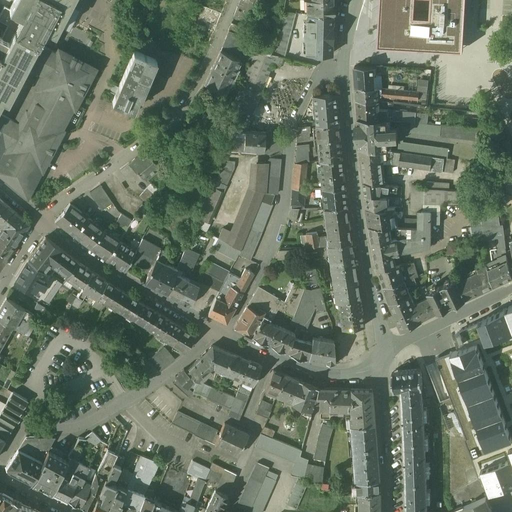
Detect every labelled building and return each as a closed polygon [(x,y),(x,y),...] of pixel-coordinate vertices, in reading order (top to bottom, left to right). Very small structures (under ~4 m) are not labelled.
[(15,0),(11,9),(24,16),(16,31),(38,43),(38,45),(47,29),(56,33),(71,3),(72,0),(15,0)] [(240,0),(238,7),(244,9),(241,16),(250,19),(255,8),(252,7),(254,0),(240,0)] [(331,0),(306,0),(307,14),(312,14),(332,16),(331,0)] [(460,49),(462,0),(384,0),(381,39),(460,49)] [(24,16),(11,9),(6,7),(2,14),(1,14),(0,16),(0,20),(9,25),(3,37),(11,41),(3,56),(0,54),(0,104),(3,98),(8,101),(26,66),(38,45),(38,43),(16,31),(24,16)] [(281,18),(274,46),(271,54),(276,56),(283,58),(294,13),(283,12),(281,18)] [(247,29),(231,23),(229,30),(244,35),(247,29)] [(244,35),(229,30),(222,45),(238,53),(243,43),(249,46),(253,39),(244,35)] [(0,54),(3,56),(11,41),(3,37),(0,36),(0,54)] [(259,41),(223,129),(226,129),(245,131),(272,66),(276,56),(271,54),(274,46),(259,41)] [(38,45),(26,66),(46,76),(20,125),(0,114),(0,174),(27,198),(42,170),(57,141),(95,69),(60,50),(58,55),(38,45)] [(241,60),(220,50),(204,84),(225,94),(241,60)] [(156,60),(134,51),(117,91),(113,102),(133,110),(136,103),(139,97),(141,97),(156,60)] [(283,58),(276,56),(272,66),(279,69),(283,58)] [(363,67),(355,67),(356,87),(375,88),(373,67),(363,67)] [(429,82),(420,81),(419,89),(428,90),(429,82)] [(375,88),(356,87),(357,100),(378,101),(378,96),(381,97),(382,95),(382,89),(382,88),(375,88)] [(419,92),(382,88),(382,89),(382,95),(398,97),(398,98),(419,100),(419,92)] [(335,93),(313,96),(315,125),(338,123),(335,93)] [(378,101),(357,100),(358,118),(379,118),(379,111),(379,101),(378,101)] [(416,113),(389,110),(388,111),(379,111),(379,118),(415,122),(416,113)] [(428,114),(416,113),(415,122),(427,123),(428,114)] [(386,119),(358,118),(358,120),(358,124),(356,124),(357,142),(360,142),(360,147),(388,150),(388,139),(398,138),(397,128),(387,129),(386,121),(386,119)] [(426,124),(412,122),(411,132),(440,135),(441,125),(427,123),(426,123),(426,124)] [(338,123),(315,125),(317,140),(339,138),(338,123)] [(483,129),(441,125),(440,135),(440,136),(482,141),(483,129)] [(245,131),(226,129),(225,148),(263,151),(265,133),(245,131)] [(299,134),(297,134),(298,142),(310,141),(309,133),(299,134)] [(339,138),(317,140),(319,161),(341,159),(339,138)] [(449,149),(399,142),(398,151),(401,152),(433,156),(445,158),(447,158),(449,149)] [(308,144),(296,145),(297,151),(296,151),(296,156),(295,156),(296,163),(306,162),(309,162),(308,149),(309,149),(308,144)] [(393,151),(360,147),(361,160),(363,177),(363,182),(385,185),(385,179),(383,160),(387,160),(387,158),(392,159),(393,151)] [(161,166),(145,150),(129,163),(145,178),(161,166)] [(398,151),(393,151),(392,159),(391,164),(399,165),(401,152),(398,151)] [(433,156),(401,152),(399,165),(431,170),(433,156)] [(445,158),(433,156),(431,170),(443,171),(445,158)] [(280,158),(270,158),(269,163),(268,163),(268,164),(267,171),(265,191),(274,194),(276,194),(280,158)] [(447,158),(445,158),(443,171),(453,173),(455,159),(447,158)] [(341,159),(319,161),(320,171),(317,171),(318,181),(321,181),(322,189),(344,188),(341,159)] [(248,186),(230,230),(225,227),(219,238),(241,250),(246,239),(236,235),(253,193),(255,187),(256,170),(256,163),(268,164),(268,163),(269,163),(250,161),(248,186)] [(296,163),(294,164),(292,189),(304,189),(306,162),(296,163)] [(480,163),(469,162),(466,191),(477,192),(480,163)] [(136,172),(129,163),(125,167),(132,175),(136,172)] [(125,167),(120,171),(127,179),(132,175),(125,167)] [(234,168),(222,167),(216,181),(224,184),(226,185),(234,168)] [(267,171),(256,170),(255,187),(253,193),(263,197),(265,191),(267,171)] [(216,181),(206,203),(214,207),(224,184),(216,181)] [(450,183),(427,181),(426,188),(429,188),(449,190),(450,183)] [(385,185),(363,182),(365,194),(383,197),(384,194),(381,194),(381,190),(384,191),(397,193),(398,186),(385,185)] [(159,191),(151,184),(147,188),(155,196),(159,191)] [(425,187),(412,184),(411,210),(418,210),(424,210),(424,204),(425,187)] [(113,203),(100,185),(90,192),(102,210),(113,203)] [(449,190),(429,188),(426,188),(425,187),(424,204),(445,205),(469,205),(469,204),(480,203),(479,192),(477,192),(466,191),(449,190)] [(155,196),(147,188),(143,192),(151,200),(155,196)] [(344,188),(322,189),(323,208),(346,207),(344,188)] [(265,191),(263,197),(261,201),(271,204),(274,194),(265,191)] [(253,193),(236,235),(246,239),(261,201),(263,197),(253,193)] [(383,197),(365,194),(367,208),(386,209),(386,207),(387,207),(387,197),(383,197)] [(302,196),(292,196),(291,209),(298,209),(301,209),(302,196)] [(246,239),(241,250),(239,255),(250,260),(272,205),(271,204),(261,201),(246,239)] [(87,217),(70,203),(56,221),(74,235),(87,217)] [(206,203),(199,219),(208,222),(214,207),(206,203)] [(30,224),(6,204),(0,211),(0,225),(3,227),(0,231),(0,237),(15,246),(30,224)] [(346,207),(323,208),(323,209),(325,208),(326,215),(324,215),(325,223),(327,223),(328,230),(326,230),(327,238),(329,238),(330,245),(351,242),(346,207)] [(386,209),(367,208),(369,226),(395,227),(395,207),(387,207),(386,207),(386,209)] [(480,208),(469,210),(471,227),(482,225),(481,211),(480,208)] [(298,209),(291,209),(288,218),(296,220),(298,209)] [(395,227),(369,226),(375,258),(377,263),(378,269),(396,265),(395,260),(394,255),(400,254),(400,252),(431,247),(431,223),(440,224),(440,210),(424,210),(418,210),(418,228),(395,227)] [(498,212),(481,211),(482,225),(500,226),(498,212)] [(132,220),(122,214),(115,224),(126,230),(132,220)] [(103,230),(87,217),(74,235),(90,248),(103,230)] [(500,226),(482,225),(483,231),(484,240),(484,241),(495,237),(504,236),(503,226),(500,226)] [(103,230),(90,248),(108,259),(119,240),(103,230)] [(483,231),(472,232),(473,244),(484,240),(483,231)] [(316,232),(306,233),(308,247),(326,245),(326,236),(317,238),(316,232)] [(497,248),(490,249),(492,261),(487,263),(487,264),(493,287),(511,277),(511,275),(509,263),(507,255),(506,251),(505,248),(506,248),(505,236),(504,236),(495,237),(497,248)] [(0,268),(15,246),(0,237),(0,268)] [(47,238),(46,237),(28,260),(45,271),(49,266),(66,278),(68,276),(78,262),(47,238)] [(241,250),(219,238),(214,248),(236,260),(239,255),(241,250)] [(150,270),(162,249),(142,239),(136,250),(131,260),(150,270)] [(136,250),(119,240),(108,259),(125,271),(131,260),(136,250)] [(330,245),(327,245),(330,269),(354,265),(351,242),(330,245)] [(448,242),(449,252),(460,251),(460,242),(448,242)] [(198,285),(181,276),(183,269),(190,273),(199,254),(186,248),(177,268),(166,293),(190,305),(198,285)] [(162,249),(150,270),(144,282),(158,289),(157,289),(166,293),(177,268),(166,263),(170,253),(162,249)] [(305,251),(279,251),(274,259),(304,260),(305,251)] [(45,273),(27,261),(14,283),(33,294),(34,292),(36,293),(39,287),(42,289),(45,284),(42,282),(44,278),(42,277),(45,273)] [(229,272),(208,261),(203,271),(223,282),(228,273),(229,272)] [(93,272),(78,262),(68,276),(83,286),(93,272)] [(396,265),(378,269),(384,286),(414,278),(419,276),(414,262),(396,265)] [(479,271),(458,281),(466,300),(493,287),(487,264),(477,269),(479,271)] [(354,265),(330,269),(335,302),(338,302),(359,298),(354,265)] [(315,267),(302,268),(306,283),(319,281),(315,267)] [(239,278),(228,273),(223,282),(222,283),(222,284),(217,295),(216,297),(208,314),(226,323),(243,294),(242,294),(254,274),(245,269),(241,277),(239,278)] [(223,282),(203,271),(198,285),(217,295),(222,284),(222,283),(223,282)] [(108,282),(93,272),(83,286),(98,296),(108,282)] [(414,278),(384,286),(390,304),(410,295),(407,286),(416,283),(414,278)] [(456,278),(427,292),(430,297),(438,313),(466,300),(458,281),(456,278)] [(98,296),(97,298),(106,304),(117,288),(108,282),(98,296)] [(293,283),(284,301),(283,300),(278,309),(293,317),(294,316),(302,294),(304,289),(293,283)] [(274,295),(258,286),(247,305),(263,315),(274,295)] [(141,303),(117,288),(106,304),(132,319),(141,303)] [(320,288),(312,290),(315,306),(317,313),(326,311),(320,288)] [(309,295),(302,294),(294,316),(303,319),(301,329),(306,331),(315,306),(312,290),(308,289),(309,295)] [(283,300),(274,295),(263,315),(272,320),(278,309),(283,300)] [(421,321),(414,305),(410,295),(390,304),(402,331),(422,321),(421,321)] [(414,305),(421,321),(438,313),(430,297),(414,305)] [(22,307),(6,298),(0,307),(0,319),(12,327),(14,328),(24,309),(30,312),(31,310),(23,305),(22,307)] [(359,298),(338,302),(342,329),(364,326),(359,298)] [(170,320),(141,303),(132,319),(131,320),(138,325),(140,323),(161,335),(170,320)] [(263,315),(247,305),(235,327),(251,337),(263,315)] [(465,438),(487,494),(491,493),(511,484),(511,306),(448,332),(455,348),(434,356),(467,438),(465,438)] [(24,309),(14,328),(24,334),(35,315),(30,312),(24,309)] [(293,317),(278,309),(272,320),(263,315),(251,337),(287,353),(294,334),(297,327),(290,324),(293,317)] [(306,331),(301,329),(303,319),(294,316),(293,317),(290,324),(297,327),(298,328),(297,332),(300,333),(299,336),(299,340),(306,341),(308,332),(306,331)] [(12,327),(0,319),(0,352),(3,348),(1,346),(12,327)] [(196,336),(170,320),(161,335),(159,337),(185,353),(196,336)] [(294,334),(287,353),(309,360),(312,343),(306,341),(299,340),(299,336),(294,334)] [(109,339),(101,335),(96,343),(104,348),(109,339)] [(333,341),(313,337),(312,343),(309,360),(310,360),(335,364),(333,341)] [(232,353),(212,345),(186,371),(195,379),(199,381),(201,382),(214,369),(225,374),(232,353)] [(166,349),(148,362),(159,371),(174,359),(166,349)] [(26,351),(16,370),(22,373),(32,354),(26,351)] [(261,365),(232,353),(225,374),(253,385),(261,365)] [(148,362),(145,360),(144,359),(139,364),(151,377),(159,371),(148,362)] [(186,371),(184,369),(175,377),(185,386),(188,388),(193,381),(195,379),(186,371)] [(394,386),(422,384),(421,369),(393,372),(394,386)] [(285,375),(273,370),(265,391),(276,396),(285,375)] [(318,388),(285,375),(276,396),(290,401),(289,403),(304,409),(302,415),(310,419),(314,403),(318,388)] [(199,381),(197,384),(193,392),(199,394),(204,384),(199,381)] [(204,384),(199,394),(205,397),(211,386),(204,384)] [(422,384),(394,386),(394,390),(400,390),(401,390),(402,402),(423,401),(422,398),(427,397),(425,387),(422,387),(422,384)] [(185,386),(181,390),(188,397),(192,391),(188,388),(185,386)] [(217,389),(211,386),(205,397),(212,400),(217,389)] [(251,391),(240,386),(238,392),(249,396),(251,391)] [(351,389),(318,388),(314,403),(320,404),(319,411),(350,411),(351,389)] [(223,392),(217,389),(212,400),(218,403),(223,392)] [(371,389),(351,389),(350,411),(351,417),(346,418),(346,426),(350,426),(374,423),(371,389)] [(0,426),(9,431),(27,400),(13,391),(5,404),(0,413),(0,426)] [(229,395),(223,392),(218,403),(224,406),(229,395)] [(249,396),(238,392),(235,398),(246,402),(249,396)] [(229,395),(224,406),(231,409),(233,404),(235,398),(229,395)] [(246,402),(235,398),(233,404),(244,408),(246,402)] [(272,405),(261,401),(258,407),(270,412),(272,405)] [(423,401),(402,402),(403,419),(403,424),(404,424),(405,443),(425,442),(423,401)] [(244,408),(233,404),(231,409),(230,410),(241,414),(244,408)] [(241,414),(230,410),(228,416),(239,420),(241,414)] [(177,412),(172,423),(177,425),(183,415),(177,412)] [(183,415),(177,425),(183,428),(189,418),(183,415)] [(194,420),(189,418),(183,428),(189,431),(194,420)] [(194,420),(189,431),(195,434),(200,423),(194,420)] [(109,421),(92,431),(101,440),(104,442),(107,443),(110,437),(112,438),(117,428),(109,421)] [(195,434),(194,435),(200,437),(205,426),(200,423),(195,434)] [(248,434),(224,423),(215,444),(238,455),(248,434)] [(322,423),(319,435),(316,449),(314,459),(325,461),(329,441),(333,427),(322,423)] [(374,423),(350,426),(352,449),(376,447),(374,423)] [(0,445),(9,431),(0,426),(0,445)] [(211,428),(205,426),(200,437),(205,440),(211,428)] [(217,431),(211,428),(205,440),(212,443),(217,431)] [(101,440),(92,431),(84,438),(96,444),(101,440)] [(308,460),(299,456),(301,450),(260,433),(255,445),(295,462),(292,476),(303,478),(307,464),(308,460)] [(55,437),(26,437),(18,449),(42,461),(50,446),(55,437)] [(101,440),(96,444),(93,447),(98,449),(100,446),(102,447),(104,442),(101,440)] [(425,442),(405,443),(405,460),(404,460),(405,466),(406,483),(426,482),(425,442)] [(42,461),(41,463),(41,464),(32,481),(52,491),(69,458),(67,457),(68,455),(50,446),(42,461)] [(376,447),(352,449),(354,482),(379,480),(376,447)] [(117,453),(107,448),(104,454),(107,456),(104,461),(103,463),(105,464),(109,456),(114,459),(117,453)] [(18,449),(7,465),(6,467),(7,468),(32,481),(41,464),(41,463),(42,461),(18,449)] [(124,458),(117,454),(114,459),(113,462),(120,465),(124,458)] [(159,462),(141,455),(133,472),(127,485),(133,488),(132,489),(144,493),(146,488),(159,462)] [(91,482),(80,504),(91,509),(106,476),(113,462),(114,459),(109,456),(105,464),(101,473),(98,472),(99,469),(100,469),(103,463),(104,461),(102,460),(96,471),(91,482)] [(84,464),(70,457),(69,458),(52,491),(67,498),(76,481),(80,483),(85,475),(89,467),(88,467),(88,466),(90,463),(85,461),(84,464)] [(325,461),(314,459),(312,465),(324,468),(325,461)] [(210,468),(193,460),(187,473),(199,477),(205,480),(206,477),(209,471),(210,468)] [(90,463),(88,466),(88,467),(89,467),(85,475),(88,476),(90,477),(95,467),(91,465),(92,464),(90,462),(90,463)] [(106,476),(91,509),(97,511),(103,511),(116,484),(108,481),(109,479),(111,480),(114,479),(120,465),(113,462),(106,476)] [(224,468),(212,462),(210,468),(209,471),(221,476),(224,468)] [(258,462),(251,478),(262,483),(267,470),(269,467),(258,462)] [(312,465),(307,464),(303,478),(322,482),(324,468),(312,465)] [(116,484),(103,511),(117,511),(122,501),(121,500),(126,487),(127,485),(133,472),(123,468),(118,481),(116,484)] [(262,483),(250,509),(255,511),(261,511),(278,475),(267,470),(262,483)] [(209,471),(206,477),(218,482),(221,476),(209,471)] [(80,483),(76,481),(67,498),(80,504),(91,482),(86,480),(88,476),(85,475),(80,483)] [(199,477),(195,486),(190,497),(192,498),(190,502),(196,504),(205,480),(199,477)] [(251,478),(239,506),(250,509),(262,483),(251,478)] [(298,478),(286,504),(297,508),(308,483),(298,478)] [(479,479),(450,497),(451,502),(454,510),(464,506),(486,497),(479,479)] [(354,482),(351,482),(351,485),(354,485),(355,493),(358,493),(379,491),(379,480),(354,482)] [(427,511),(426,482),(406,483),(406,500),(406,505),(406,511),(427,511)] [(126,487),(121,500),(122,501),(117,511),(132,511),(133,509),(137,511),(144,493),(132,489),(126,487)] [(144,493),(137,511),(133,509),(132,511),(148,511),(154,500),(149,498),(152,491),(146,488),(144,493)] [(206,508),(204,511),(218,511),(227,495),(215,489),(206,508)] [(378,511),(379,491),(358,493),(357,511),(378,511)] [(0,511),(5,511),(13,500),(1,493),(0,494),(0,511)] [(493,511),(487,497),(464,506),(466,511),(493,511)] [(5,511),(15,511),(21,503),(13,500),(5,511)] [(178,511),(179,511),(154,500),(148,511),(178,511)] [(184,509),(180,508),(179,511),(178,511),(191,511),(194,504),(196,505),(196,504),(190,502),(187,501),(184,509)] [(41,511),(34,508),(21,503),(15,511),(41,511)]
